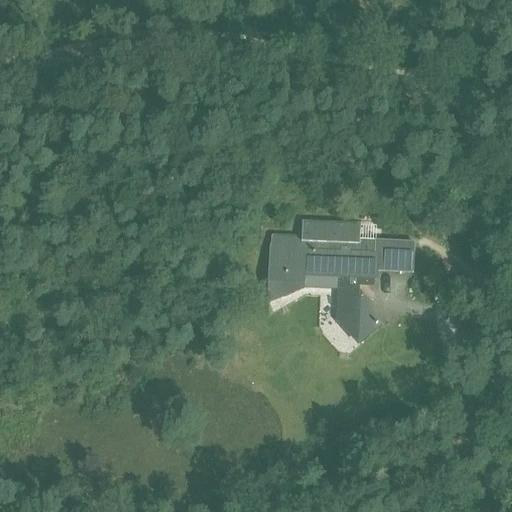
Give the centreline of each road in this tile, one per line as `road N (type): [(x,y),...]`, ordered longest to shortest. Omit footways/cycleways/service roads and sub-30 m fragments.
road 1 (track): [(171,51),(267,49),(511,102)]
road 2 (track): [(0,77),(171,51)]
